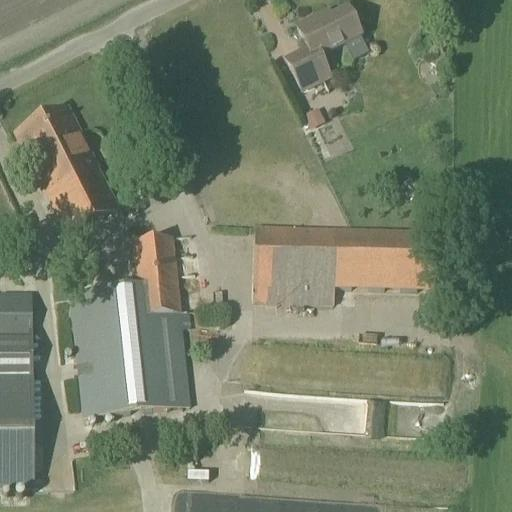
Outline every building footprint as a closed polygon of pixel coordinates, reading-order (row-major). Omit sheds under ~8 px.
[(318,59),(358,39),(345,12),(317,26),(314,21),(295,31),(306,52),(284,63),(301,95),(328,81),(318,59)] [(444,58),(433,68),(439,75),(450,66),(444,58)] [(40,124),(16,136),(26,156),(68,238),(117,213),(96,172),(75,131),(65,111),(40,124)] [(435,238),(253,232),(251,306),(332,309),(332,293),(433,296),(435,238)] [(188,410),(179,317),(171,241),(132,245),(137,289),(69,296),(83,421),(188,410)] [(0,344),(10,344),(31,344),(31,298),(0,298),(0,344)] [(185,339),(188,359),(188,361),(207,359),(205,347),(219,345),(217,335),(185,339)] [(0,390),(0,491),(31,491),(30,376),(17,376),(17,391),(0,390)]
